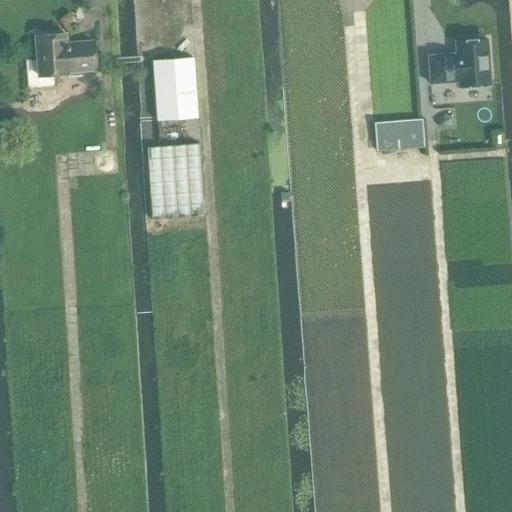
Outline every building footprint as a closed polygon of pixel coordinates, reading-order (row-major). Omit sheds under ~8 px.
[(66,44),(65,35),(35,37),(38,77),(68,75),(68,72),(95,70),(93,42),(66,44)] [(446,55),(425,56),(427,84),(455,82),(455,88),(487,85),(484,40),(452,42),(453,57),(446,57),(446,55)] [(153,61),(157,121),(197,118),(192,58),(153,61)] [(374,123),(376,151),(424,147),(422,119),(374,123)] [(147,148),(152,220),(204,217),(199,144),(147,148)]
